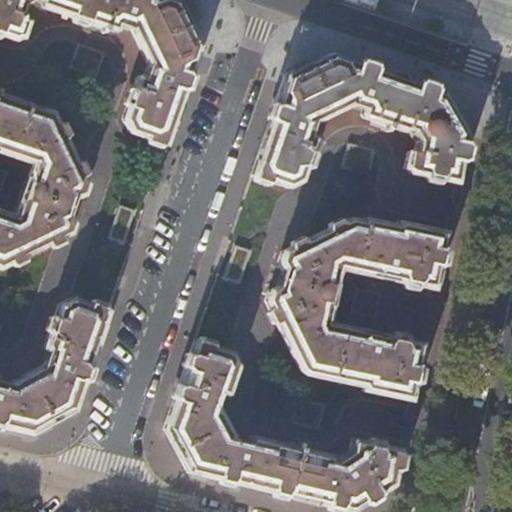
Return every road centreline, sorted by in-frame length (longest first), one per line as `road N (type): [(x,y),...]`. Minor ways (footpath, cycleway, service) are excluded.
road 1 (residential): [(270,0),(98,495)]
road 2 (secondary): [(511,271),(465,511)]
road 3 (primary): [(293,0),(511,72)]
